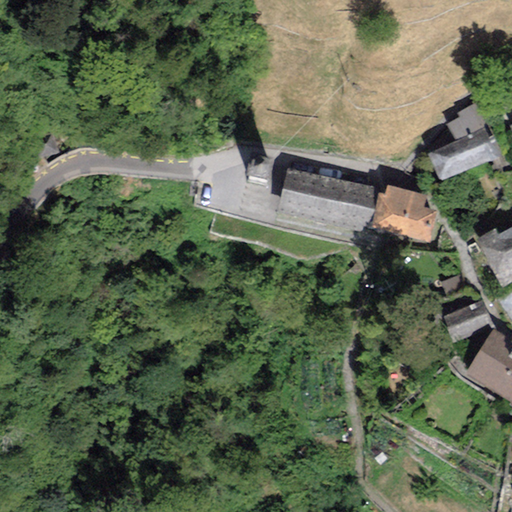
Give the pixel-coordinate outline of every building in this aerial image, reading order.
[(445,124),(456,141),(484,130),(490,127),(477,102),(457,112),(460,117),(445,124)] [(427,152),(439,182),(496,159),(484,130),(456,141),(427,152)] [(58,152),(51,134),(32,141),(38,159),(58,152)] [(373,187),(288,170),(279,213),(364,231),(373,187)] [(436,211),(423,208),(425,194),(387,186),(385,194),(378,193),(370,229),(429,242),(436,211)] [(494,229),(475,239),(501,289),(511,281),(511,227),(498,235),(494,229)] [(443,318),(453,342),(493,326),(483,301),(443,318)] [(511,340),(493,330),(465,374),(511,402),(511,340)]
